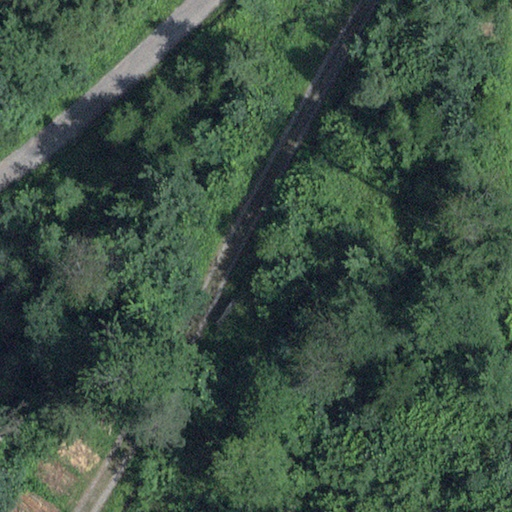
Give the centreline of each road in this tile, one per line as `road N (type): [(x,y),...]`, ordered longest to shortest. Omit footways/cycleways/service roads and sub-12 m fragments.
road 1 (track): [(381,0),(100,511)]
road 2 (track): [(0,169),(212,0)]
